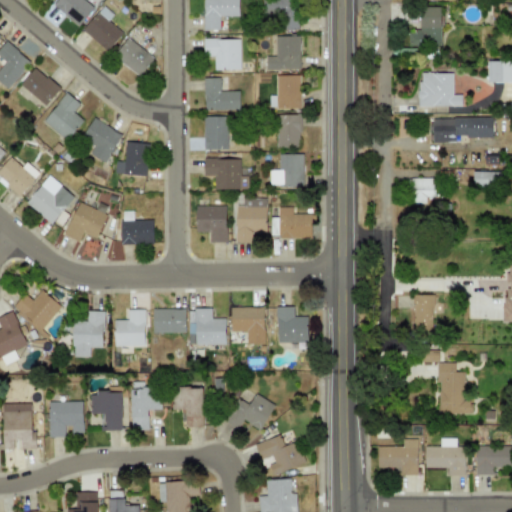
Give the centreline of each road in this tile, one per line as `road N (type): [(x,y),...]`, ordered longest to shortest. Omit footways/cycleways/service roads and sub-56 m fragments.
road 1 (tertiary): [(345,511),(339,0)]
road 2 (residential): [(386,0),(389,431)]
road 3 (residential): [(0,227),(77,278),(341,273)]
road 4 (residential): [(177,280),(176,0)]
road 5 (residential): [(231,511),(229,477),(210,458),(82,465),(0,487)]
road 6 (residential): [(0,1),(120,103),(142,114),(177,115)]
road 7 (residential): [(345,510),(511,510)]
